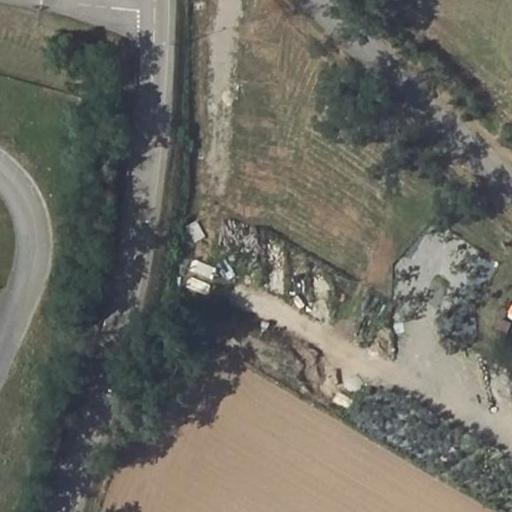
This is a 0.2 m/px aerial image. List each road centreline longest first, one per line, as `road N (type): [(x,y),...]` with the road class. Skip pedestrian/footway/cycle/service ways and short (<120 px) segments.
road 1 (unclassified): [(60,511),(128,277),(146,166),(151,10)]
road 2 (residential): [(311,0),(511,188)]
